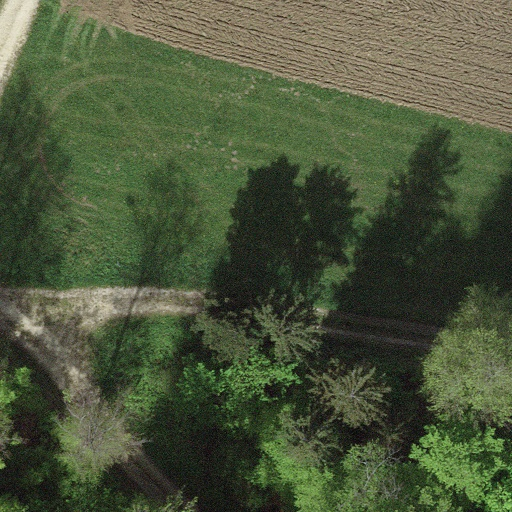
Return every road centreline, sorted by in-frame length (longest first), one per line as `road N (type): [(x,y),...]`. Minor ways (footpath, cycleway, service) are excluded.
road 1 (track): [(511,343),(246,307),(0,295)]
road 2 (track): [(38,301),(115,428),(212,511)]
